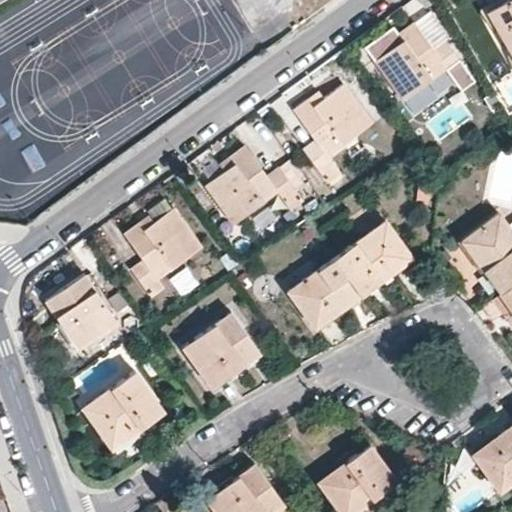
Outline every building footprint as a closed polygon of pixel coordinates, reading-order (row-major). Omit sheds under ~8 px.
[(511,53),(511,0),(504,0),(487,10),(509,48),(511,53)] [(445,39),(433,48),(413,20),(397,32),(402,39),(391,47),(373,60),(402,100),(445,69),(451,77),(466,67),(445,39)] [(387,40),(391,47),(402,39),(397,32),(387,40)] [(339,172),(326,154),(370,123),(342,84),(323,98),(314,104),(309,98),(293,110),(313,140),(302,149),(325,181),(339,172)] [(323,98),(318,91),(309,98),(314,104),(323,98)] [(228,157),(233,164),(224,170),(205,184),(233,222),(275,191),(289,208),(302,198),(279,166),(267,175),(244,145),(228,157)] [(233,164),(228,157),(219,163),(224,170),(233,164)] [(147,212),(154,221),(171,209),(164,199),(147,212)] [(164,286),(158,278),(202,246),(173,207),(171,209),(154,221),(145,229),(139,221),(123,233),(143,259),(131,268),(151,296),(164,286)] [(511,231),(498,212),(465,235),(481,258),(476,261),(497,291),(511,280),(511,231)] [(361,293),(388,274),(386,270),(408,254),(385,221),(335,257),(361,293)] [(465,235),(460,239),(476,261),(481,258),(465,235)] [(386,270),(388,274),(411,258),(408,254),(386,270)] [(361,293),(335,257),(287,290),(310,323),(329,310),(332,314),(361,293)] [(44,299),(61,323),(69,319),(84,341),(115,321),(84,273),(44,299)] [(511,280),(497,291),(511,311),(511,280)] [(332,314),(329,310),(310,323),(313,328),(332,314)] [(208,381),(226,369),(230,374),(261,352),(231,311),(182,345),(208,381)] [(69,319),(61,323),(76,347),(84,341),(69,319)] [(230,374),(226,369),(208,381),(212,387),(230,374)] [(107,442),(129,427),(132,432),(164,411),(135,370),(83,406),(107,442)] [(511,422),(489,440),(492,445),(474,457),(498,490),(511,479),(511,422)] [(107,442),(110,447),(132,432),(129,427),(107,442)] [(492,445),(489,440),(471,453),(474,457),(492,445)] [(368,443),(338,464),(341,469),(320,484),(340,511),(351,511),(396,480),(368,443)] [(254,462),(225,483),(227,488),(208,501),(216,511),(271,511),(283,503),(254,462)] [(317,480),(320,484),(341,469),(338,464),(317,480)] [(227,488),(225,483),(205,497),(208,501),(227,488)]
